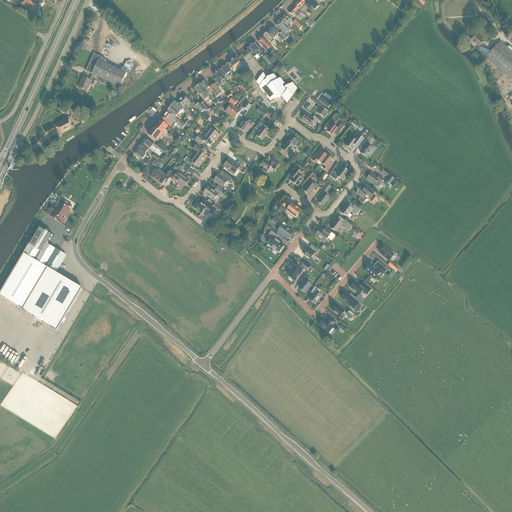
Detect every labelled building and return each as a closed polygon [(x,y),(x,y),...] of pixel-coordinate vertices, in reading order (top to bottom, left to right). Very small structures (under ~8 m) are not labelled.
[(9,3),(8,4),(14,9),(17,5),(10,0),(5,0),(6,0),(9,3)] [(24,0),(20,5),(35,15),(44,3),(39,0),(24,0)] [(307,4),(302,0),(299,0),(294,5),(295,5),(300,10),(301,11),(307,4)] [(319,6),(313,0),(304,0),(315,10),(319,6)] [(295,13),(296,15),(299,13),(298,12),(300,10),(295,5),(288,12),(292,16),(295,13)] [(289,27),(291,26),(289,23),(292,21),(286,15),(282,19),(286,24),(289,27)] [(286,27),(284,25),(286,24),(282,19),(275,25),(282,32),(280,34),(284,38),(286,36),(285,35),(290,30),(288,29),(289,27),(287,25),(286,27)] [(302,27),(296,20),(293,23),(299,29),(302,27)] [(277,35),(280,33),(274,26),(268,31),(274,39),(278,36),(277,35)] [(270,41),(271,43),(274,40),(274,39),(268,31),(262,36),(268,43),(270,41)] [(477,49),(486,57),(487,56),(511,78),(511,51),(510,50),(500,41),(491,52),(482,44),(484,41),(477,34),(471,41),(478,47),(477,49)] [(257,40),(266,51),(269,55),(274,51),(270,47),(271,47),(262,36),(257,40)] [(255,42),(247,49),(254,57),(261,51),(261,48),(255,42)] [(119,87),(126,73),(104,63),(106,60),(98,56),(98,55),(94,54),(86,71),(104,80),(102,84),(106,85),(108,81),(119,87)] [(266,55),(262,58),(268,65),(272,62),(266,55)] [(242,64),(236,57),(228,63),(233,70),(242,64)] [(240,62),(251,75),(252,73),(242,61),(240,62)] [(229,73),(230,74),(232,73),(226,65),(219,70),(226,79),(227,79),(228,78),(228,77),(227,75),(229,73)] [(218,96),(222,94),(224,92),(218,83),(225,78),(218,70),(213,74),(216,78),(214,80),(217,83),(215,84),(210,87),(216,97),(220,104),(222,102),(218,96)] [(264,75),(261,76),(257,82),(260,86),(259,87),(263,93),(265,92),(267,96),(267,97),(270,101),(277,98),(278,98),(280,97),(281,96),(287,103),(297,89),(292,83),(284,87),(282,85),(284,83),(280,78),(277,80),(276,78),(276,77),(274,74),(266,78),(264,75)] [(91,81),(90,80),(83,77),(78,87),(87,91),(90,84),(91,81)] [(205,90),(208,94),(210,92),(207,88),(209,87),(205,80),(200,84),(205,90)] [(209,97),(208,94),(205,90),(200,84),(195,87),(206,104),(210,101),(209,101),(211,100),(209,97)] [(332,103),(322,94),(318,99),(329,108),(332,103)] [(183,108),(185,110),(188,107),(186,105),(190,101),(184,95),(177,103),(183,108)] [(231,104),(225,112),(230,115),(236,108),(234,106),(238,101),(234,98),(231,100),(229,103),(231,104)] [(174,101),(168,110),(176,117),(183,109),(174,101)] [(201,104),(207,111),(210,109),(205,102),(201,104)] [(201,113),(205,110),(199,103),(195,106),(201,113)] [(251,106),(246,103),(243,108),(247,111),(251,106)] [(235,119),(242,109),(240,107),(238,110),(236,108),(230,115),(235,119)] [(322,108),(318,113),(323,117),(327,111),(322,108)] [(176,117),(168,110),(161,118),(170,126),(172,128),(174,126),(171,125),(174,121),(177,124),(176,126),(180,129),(181,127),(182,128),(185,124),(176,117)] [(207,121),(210,117),(205,113),(201,117),(207,121)] [(302,119),(310,125),(312,122),(315,124),(319,120),(314,116),(312,118),(306,114),(302,119)] [(61,133),(62,132),(71,127),(69,123),(66,119),(66,118),(56,123),(57,124),(52,126),(44,130),(48,137),(56,133),(53,129),(58,127),(61,133)] [(154,128),(154,127),(148,134),(156,141),(162,134),(167,127),(160,121),(154,128)] [(247,124),(244,121),(238,128),(244,132),(248,127),(250,129),(253,124),(249,121),(247,124)] [(259,132),(257,136),(262,140),(268,132),(264,129),(266,127),(260,122),(255,129),(259,132)] [(191,127),(197,133),(201,129),(195,123),(191,127)] [(219,135),(216,132),(212,130),(214,127),(209,123),(205,127),(209,130),(207,134),(215,140),(219,135)] [(337,128),(332,124),(327,131),(332,135),(336,130),(340,132),(344,126),(341,124),(337,128)] [(369,141),(369,140),(373,135),(369,132),(365,138),(369,141)] [(181,138),(178,142),(180,144),(182,143),(188,136),(186,133),(181,138)] [(201,145),(202,143),(204,140),(211,145),(215,140),(207,134),(204,138),(199,135),(197,138),(195,141),(201,145)] [(355,140),(352,138),(345,146),(351,150),(356,143),(359,145),(364,139),(359,135),(355,140)] [(290,152),(295,145),(299,148),(301,144),(298,141),(298,142),(291,136),(285,144),(282,149),(278,146),(276,149),(279,152),(289,159),(290,157),(293,154),(290,152)] [(141,143),(150,150),(152,146),(153,147),(155,145),(146,138),(141,143)] [(362,145),(365,147),(360,153),(366,157),(373,149),(368,146),(370,143),(366,140),(362,145)] [(149,149),(141,144),(138,148),(145,154),(148,151),(150,153),(151,151),(149,149)] [(165,153),(167,154),(169,151),(167,150),(159,144),(157,146),(165,153)] [(204,155),(206,151),(197,144),(196,145),(194,149),(198,152),(195,156),(203,162),(207,157),(204,155)] [(174,155),(178,151),(173,147),(170,152),(174,155)] [(146,155),(145,154),(138,148),(134,153),(142,160),(146,155)] [(308,148),(304,154),(308,157),(312,151),(308,148)] [(318,157),(315,155),(312,159),(316,163),(317,161),(321,163),(327,155),(322,151),(318,157)] [(325,166),(323,168),(327,171),(331,167),(328,164),(332,159),(327,155),(321,163),(325,166)] [(187,157),(185,161),(190,165),(192,163),(199,168),(203,162),(195,156),(192,160),(187,157)] [(270,164),(264,159),(260,165),(264,168),(262,170),(265,173),(266,172),(268,171),(271,167),(275,170),(279,164),(274,160),(270,164)] [(238,170),(240,171),(244,165),(239,161),(236,165),(229,160),(224,167),(234,175),(238,170)] [(161,165),(158,162),(156,164),(153,161),(150,162),(149,164),(153,168),(156,170),(151,176),(156,180),(162,172),(158,169),(161,165)] [(179,166),(175,172),(177,174),(172,180),(178,184),(184,176),(180,173),(183,169),(182,168),(184,164),(182,162),(179,166)] [(330,176),(336,180),(338,177),(343,180),(349,172),(343,167),(337,174),(333,171),(330,176)] [(299,176),(302,173),(297,169),(292,174),(295,176),(291,182),(298,187),(303,179),(299,176)] [(156,180),(161,184),(164,181),(166,183),(173,174),(168,170),(165,174),(162,172),(156,180)] [(377,178),(371,173),(366,179),(374,185),(374,186),(376,187),(378,187),(381,183),(384,179),(379,176),(377,178)] [(225,188),(223,186),(227,181),(229,182),(232,178),(226,174),(223,177),(219,174),(214,181),(219,185),(217,187),(223,192),(225,188)] [(183,188),(189,180),(191,178),(189,176),(187,178),(184,176),(178,184),(183,188)] [(390,176),(385,182),(390,185),(394,179),(390,176)] [(319,186),(315,183),(313,185),(310,182),(304,190),(305,191),(304,191),(308,194),(309,194),(313,189),(316,191),(319,186)] [(326,194),(331,187),(327,184),(322,190),(326,194)] [(214,191),(209,187),(204,194),(213,200),(216,196),(219,199),(222,195),(225,197),(224,198),(228,201),(229,199),(226,196),(223,193),(216,188),(214,191)] [(356,193),(364,199),(366,195),(370,198),(374,193),(367,188),(365,191),(360,187),(356,193)] [(329,198),(324,194),(318,202),(323,206),(329,198)] [(53,212),(50,217),(58,222),(59,221),(63,224),(70,212),(69,211),(72,207),(61,199),(55,208),(51,205),(48,209),(53,212)] [(193,207),(201,213),(206,208),(210,211),(213,208),(206,202),(204,205),(199,201),(193,207)] [(280,212),(286,205),(282,202),(277,209),(280,212)] [(293,216),(295,218),(296,218),(301,210),(292,203),(286,211),(293,216)] [(351,208),(347,205),(341,213),(347,217),(351,211),(356,215),(360,210),(353,205),(351,208)] [(276,221),(280,224),(282,222),(275,216),(271,221),(275,223),(276,221)] [(335,222),(331,228),(336,232),(341,226),(348,231),(352,226),(344,220),(342,223),(336,219),(334,222),(335,222)] [(282,225),(278,231),(288,239),(293,233),(282,225)] [(48,233),(48,232),(45,230),(44,230),(39,228),(29,245),(29,244),(0,292),(0,296),(21,308),(20,309),(57,331),(82,288),(56,273),(66,255),(47,244),(52,235),(48,233)] [(321,239),(320,240),(324,243),(328,238),(331,241),(335,236),(328,230),(325,233),(320,229),(315,235),(321,239)] [(271,239),(267,244),(279,252),(284,245),(275,239),(278,236),(271,231),(267,236),(271,239)] [(319,251),(312,245),(309,248),(307,246),(302,252),(305,255),(308,258),(309,257),(311,259),(315,253),(316,254),(319,251)] [(389,260),(395,254),(385,246),(380,252),(389,260)] [(364,270),(375,280),(375,279),(377,276),(378,277),(378,276),(378,275),(381,272),(384,274),(387,270),(378,261),(373,266),(370,264),(364,270)] [(310,267),(304,262),(301,266),(307,271),(310,267)] [(392,265),(389,268),(396,274),(399,270),(392,265)] [(293,280),(294,281),(302,271),(295,266),(290,273),(291,274),(289,277),(290,278),(290,279),(293,281),(293,280)] [(303,284),(299,289),(305,293),(311,285),(307,282),(310,279),(305,276),(301,282),(303,284)] [(356,281),(350,288),(359,295),(362,291),(367,295),(371,289),(364,283),(361,286),(356,281)] [(314,295),(309,300),(315,304),(321,295),(319,293),(320,291),(315,287),(311,292),(314,295)] [(350,296),(346,293),(341,298),(353,308),(358,303),(354,300),(356,298),(351,294),(350,296)] [(337,304),(331,310),(340,317),(345,311),(337,304)] [(346,315),(351,319),(354,315),(349,311),(346,315)] [(334,327),(332,326),(336,322),(331,317),(328,320),(327,322),(324,319),(318,325),(322,328),(321,328),(324,331),(324,330),(328,333),(334,327)] [(342,324),(339,327),(345,332),(347,328),(342,324)]
